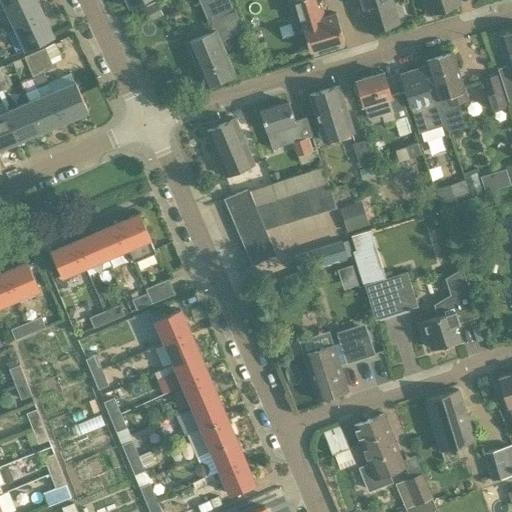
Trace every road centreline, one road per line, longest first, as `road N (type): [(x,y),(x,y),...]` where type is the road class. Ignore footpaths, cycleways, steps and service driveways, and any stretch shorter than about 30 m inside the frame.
road 1 (residential): [(145,122),(511,11)]
road 2 (residential): [(283,428),(145,122)]
road 3 (residential): [(283,428),(511,355)]
road 4 (residential): [(0,185),(145,122)]
road 5 (residential): [(145,122),(89,0)]
